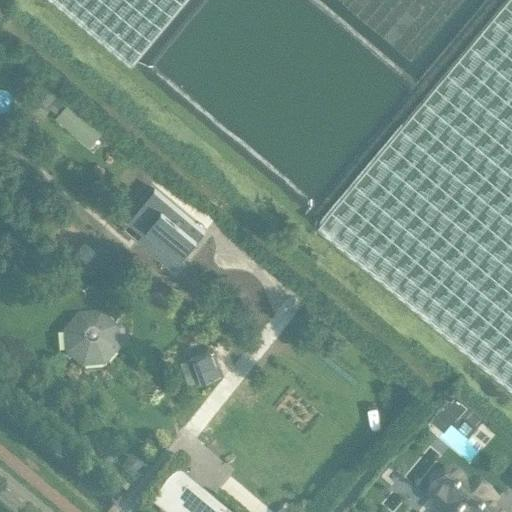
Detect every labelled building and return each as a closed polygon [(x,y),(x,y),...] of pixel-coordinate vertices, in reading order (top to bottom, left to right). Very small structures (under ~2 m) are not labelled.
[(185,0),(54,0),(132,65),(185,0)] [(511,0),(505,0),(320,222),(511,383),(511,0)] [(46,77),(26,102),(42,115),(49,105),(59,113),(56,117),(72,131),(73,131),(88,144),(102,128),(86,115),(86,114),(70,100),(69,101),(59,93),(62,89),(46,77)] [(154,190),(130,219),(145,231),(146,232),(179,260),(194,241),(191,239),(195,234),(198,237),(203,231),(204,232),(205,230),(154,188),(153,189),(154,190)] [(106,369),(119,354),(117,330),(102,318),(81,319),(66,337),(68,357),(84,371),(106,369)] [(188,359),(196,381),(221,373),(213,350),(188,359)] [(450,473),(445,479),(443,478),(441,478),(439,477),(437,478),(435,479),(434,480),(433,481),(432,483),(431,485),(432,487),(432,489),(433,491),(435,492),(430,498),(446,511),(497,511),(491,507),(495,502),(475,485),(470,490),(450,473)] [(159,511),(222,511),(179,476),(153,507),(159,511)]
